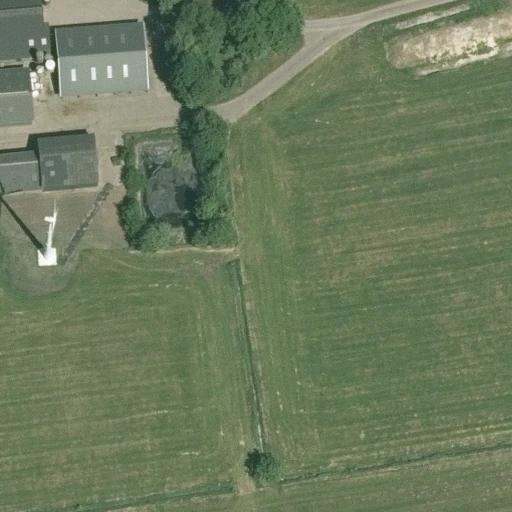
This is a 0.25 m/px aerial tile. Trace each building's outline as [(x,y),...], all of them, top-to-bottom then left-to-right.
[(0,0),(0,63),(49,59),(47,32),(41,33),(38,0),(0,0)] [(123,28),(126,111),(159,110),(157,49),(149,49),(148,27),(123,28)] [(111,32),(56,37),(60,83),(115,78),(111,32)] [(0,129),(31,127),(26,74),(0,75),(0,129)] [(148,150),(149,214),(198,213),(196,149),(148,150)] [(0,193),(44,191),(42,159),(0,161),(0,193)] [(15,216),(31,212),(28,200),(12,204),(15,216)]
